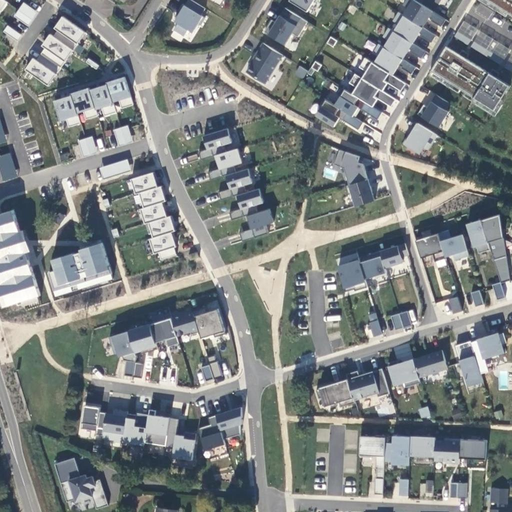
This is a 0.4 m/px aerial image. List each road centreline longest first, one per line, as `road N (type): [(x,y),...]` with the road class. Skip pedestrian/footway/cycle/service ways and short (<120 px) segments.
road 1 (residential): [(469,0),(389,127),(383,154),(437,326)]
road 2 (residential): [(161,142),(241,318),(253,379)]
road 3 (residential): [(253,379),(437,326)]
road 4 (residential): [(262,505),(453,510)]
road 5 (residential): [(161,142),(0,192)]
road 6 (residential): [(253,379),(183,396),(97,381)]
road 7 (residential): [(136,60),(209,60),(226,49),(259,0)]
road 8 (residential): [(253,379),(262,505)]
